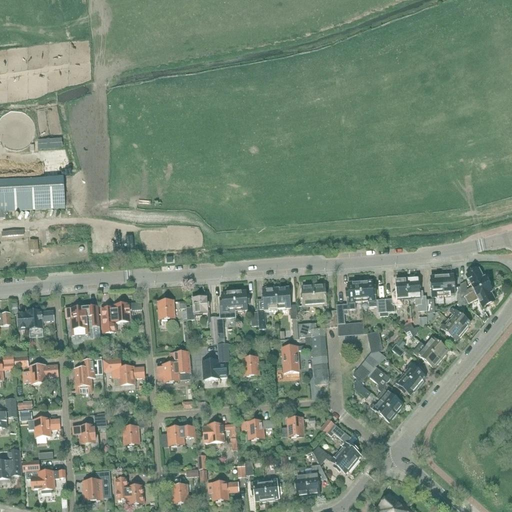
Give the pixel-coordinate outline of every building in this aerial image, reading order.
[(5,212),(65,209),(63,178),(0,181),(0,219),(6,219),(5,212)] [(483,280),(483,279),(478,271),(466,277),(472,290),(467,292),(466,283),(460,286),(461,300),(490,285),(487,279),(485,280),(485,279),(483,280)] [(453,277),(448,278),(448,276),(442,277),(443,298),(455,297),(454,290),(456,290),(455,285),(454,285),(453,277)] [(431,299),(443,298),(442,277),(435,277),(435,279),(430,279),(431,287),(430,287),(430,292),(431,292),(432,293),(430,293),(431,299)] [(418,280),(413,280),(413,279),(407,280),(408,300),(416,300),(416,304),(420,303),(419,292),(420,291),(420,289),(419,288),(418,280)] [(402,301),(408,300),(407,280),(400,280),(400,281),(395,282),(396,289),(395,290),(395,293),(394,294),(395,296),(392,296),(392,302),(386,302),(387,314),(395,314),(394,307),(402,306),(402,301)] [(355,304),(361,303),(360,283),(353,284),(353,285),(348,285),(348,291),(346,292),(347,312),(355,311),(355,304)] [(367,284),(367,283),(360,283),(361,303),(369,303),(370,307),(374,306),(374,303),(376,302),(375,289),(372,289),(372,283),(367,284)] [(492,292),(493,291),(490,285),(461,300),(464,300),(464,303),(476,297),(482,309),(495,303),(490,294),(492,293),(492,292)] [(325,287),(320,287),(320,286),(313,287),(315,307),(322,307),(323,312),(330,311),(329,301),(326,301),(326,299),(327,298),(327,296),(325,295),(325,287)] [(309,308),(315,307),(313,287),(307,287),(307,288),(302,289),(302,293),(301,294),(302,314),(309,313),(309,308)] [(276,291),(274,291),(274,288),(265,289),(265,291),(263,292),(265,309),(258,309),(258,314),(251,314),(252,329),(259,328),(259,330),(266,329),(265,312),(277,311),(276,291)] [(297,307),(290,307),(288,290),(276,291),(277,311),(290,310),(291,321),(298,321),(297,307)] [(229,313),(236,313),(234,292),(226,293),(226,294),(222,295),(222,301),(220,301),(221,314),(222,314),(223,318),(229,318),(229,313)] [(242,293),(242,292),(234,292),(236,313),(248,312),(247,306),(250,306),(249,299),(246,299),(246,293),(242,293)] [(209,301),(207,302),(206,300),(193,301),(193,307),(190,307),(190,309),(186,310),(187,322),(195,321),(194,317),(208,316),(208,314),(210,314),(209,309),(209,301)] [(427,316),(435,314),(434,301),(426,302),(427,316)] [(175,320),(173,304),(173,302),(158,303),(159,322),(175,320)] [(379,315),(387,314),(386,302),(378,303),(379,315)] [(420,303),(416,304),(417,315),(426,315),(426,304),(420,305),(420,303)] [(114,309),(101,310),(103,335),(116,334),(115,325),(131,324),(130,312),(142,311),(141,305),(114,307),(114,309)] [(74,310),(65,310),(66,320),(71,320),(71,328),(72,337),(88,336),(87,327),(87,323),(93,322),(93,327),(93,328),(99,328),(99,320),(98,308),(79,309),(74,310)] [(26,314),(18,315),(19,332),(27,331),(27,332),(43,331),(42,320),(54,319),(54,313),(41,314),(41,312),(26,314)] [(337,326),(337,320),(336,312),(329,313),(329,320),(330,329),(338,329),(338,326),(337,326)] [(345,326),(344,320),(344,312),(336,312),(337,320),(337,326),(338,326),(344,326),(345,326)] [(461,316),(461,317),(455,312),(448,321),(464,335),(468,330),(467,329),(470,325),(465,320),(461,316)] [(0,333),(0,334),(0,333),(0,327),(11,327),(10,315),(0,315),(0,333)] [(218,346),(216,320),(216,319),(209,320),(212,347),(218,346)] [(225,346),(223,320),(218,320),(216,320),(218,346),(225,346)] [(460,340),(464,335),(448,321),(440,330),(446,335),(445,336),(449,339),(450,338),(456,343),(459,339),(460,340)] [(311,338),(325,338),(324,330),(311,331),(311,334),(311,338)] [(413,331),(409,333),(412,338),(414,339),(418,334),(417,330),(413,331)] [(379,334),(367,336),(369,342),(380,340),(379,334)] [(313,351),(312,345),(312,340),(305,340),(306,348),(282,349),(283,357),(284,375),(299,374),(298,353),(313,351)] [(380,340),(369,342),(370,348),(381,346),(380,340)] [(440,344),(439,345),(433,340),(425,349),(441,362),(445,356),(448,352),(442,347),(442,346),(440,344)] [(401,341),(396,345),(401,349),(405,344),(401,341)] [(441,362),(425,349),(421,344),(413,353),(413,355),(416,357),(418,357),(424,362),(424,364),(426,365),(428,365),(433,370),(436,366),(437,367),(441,362)] [(381,346),(370,348),(371,355),(379,353),(383,352),(381,346)] [(391,352),(392,352),(400,359),(405,354),(396,346),(391,352)] [(26,350),(15,350),(15,358),(27,357),(26,350)] [(371,355),(369,357),(378,364),(380,366),(385,359),(379,353),(371,355)] [(163,368),(157,369),(157,377),(158,383),(164,383),(164,385),(166,384),(173,384),(180,383),(179,376),(191,375),(189,354),(170,355),(170,356),(171,366),(167,366),(162,366),(163,368)] [(0,382),(3,382),(2,370),(14,369),(14,365),(13,357),(3,358),(3,366),(2,366),(2,365),(0,364),(0,382)] [(378,364),(369,357),(365,362),(374,370),(378,364)] [(18,368),(27,367),(27,359),(18,360),(18,368)] [(259,377),(258,361),(258,359),(243,360),(244,378),(259,377)] [(82,370),(75,371),(76,395),(92,394),(91,380),(95,380),(95,377),(103,376),(102,369),(102,361),(94,362),(82,363),(82,370)] [(218,362),(202,363),(204,382),(220,380),(227,379),(226,364),(218,365),(218,362)] [(370,374),(374,370),(365,362),(361,367),(370,374)] [(417,368),(415,370),(411,366),(403,376),(419,389),(424,383),(423,382),(426,378),(421,375),(423,373),(417,368)] [(30,373),(23,374),(24,385),(31,384),(31,386),(33,386),(40,386),(47,385),(46,379),(59,378),(58,368),(45,368),(45,367),(39,368),(34,368),(30,368),(30,373)] [(366,379),(370,374),(361,367),(357,372),(366,379)] [(118,370),(112,370),(113,380),(119,380),(120,388),(122,388),(128,387),(135,387),(135,386),(135,380),(145,379),(144,369),(134,370),(134,369),(127,369),(123,369),(118,370)] [(382,381),(386,377),(377,369),(373,373),(382,381)] [(362,384),(366,379),(357,372),(353,377),(357,380),(362,384)] [(386,384),(382,381),(373,373),(369,378),(378,386),(378,391),(381,394),(377,399),(380,403),(396,416),(401,411),(400,410),(403,406),(397,401),(397,400),(395,398),(394,398),(385,391),(386,384)] [(414,395),(419,389),(403,376),(395,385),(400,389),(398,391),(404,396),(406,393),(410,397),(413,394),(414,395)] [(315,387),(328,386),(328,379),(315,379),(315,387)] [(363,386),(362,384),(357,380),(353,384),(353,390),(366,401),(371,395),(362,387),(363,386)] [(17,419),(16,401),(16,400),(6,401),(7,411),(0,411),(0,430),(7,430),(6,419),(17,419)] [(392,421),(396,416),(380,403),(376,408),(373,406),(370,409),(379,416),(379,418),(381,419),(382,419),(388,424),(391,420),(392,421)] [(289,439),(304,438),(303,420),(287,421),(289,439)] [(49,421),(28,422),(29,432),(35,432),(35,439),(51,438),(50,432),(60,431),(60,421),(49,422),(49,421)] [(107,428),(105,428),(105,422),(94,422),(95,427),(72,429),(73,437),(80,437),(80,446),(90,446),(91,449),(91,451),(93,453),(94,453),(96,453),(98,452),(99,451),(99,449),(98,437),(95,437),(95,429),(101,428),(101,433),(107,432),(107,428)] [(263,430),(276,430),(275,422),(241,425),(242,433),(248,432),(249,442),(264,441),(263,430)] [(326,435),(334,426),(328,422),(321,431),(326,435)] [(235,426),(223,427),(223,426),(207,427),(207,428),(203,429),(204,444),(209,444),(209,445),(224,444),(223,432),(235,431),(235,426)] [(334,436),(341,442),(345,446),(346,445),(350,440),(334,427),(327,436),(331,439),(334,436)] [(140,446),(138,430),(138,428),(123,429),(124,448),(140,446)] [(195,429),(183,430),(183,429),(167,430),(169,448),(184,447),(184,440),(195,439),(195,429)] [(352,447),(350,449),(346,445),(345,446),(338,455),(354,467),(358,462),(357,461),(360,457),(356,454),(358,451),(352,447)] [(328,457),(317,449),(313,453),(318,463),(320,467),(325,460),(330,464),(335,468),(333,470),(339,474),(340,472),(345,476),(348,472),(349,473),(354,467),(338,455),(333,461),(328,457)] [(0,463),(0,481),(10,481),(10,480),(10,478),(22,478),(22,477),(22,473),(21,453),(20,453),(8,454),(9,463),(2,463),(0,463)] [(281,460),(283,473),(290,472),(288,459),(281,460)] [(275,474),(283,473),(281,460),(278,460),(274,461),(274,462),(274,465),(274,466),(275,474)] [(39,463),(23,464),(23,474),(26,473),(27,481),(31,481),(32,491),(33,491),(39,491),(39,492),(42,492),(42,495),(51,495),(51,492),(55,491),(54,481),(66,480),(65,472),(53,473),(47,474),(42,474),(38,475),(38,473),(40,473),(39,463)] [(253,464),(245,464),(246,477),(254,477),(253,464)] [(311,470),(305,471),(306,478),(307,484),(309,498),(315,497),(315,496),(320,495),(319,491),(319,488),(320,487),(319,485),(318,484),(318,483),(327,481),(320,467),(311,468),(311,470)] [(245,479),(244,468),(237,468),(238,479),(245,479)] [(298,472),(294,473),(295,479),(295,486),(294,487),(295,490),(296,491),(297,494),(297,498),(302,498),(302,499),(304,498),(309,498),(307,484),(306,478),(305,471),(305,469),(297,470),(298,472)] [(97,482),(83,483),(84,503),(103,502),(102,500),(111,500),(110,473),(96,474),(97,482)] [(280,481),(277,481),(276,478),(271,478),(271,482),(265,483),(267,503),(275,502),(275,501),(279,501),(278,494),(281,494),(280,481)] [(128,480),(115,481),(116,491),(116,503),(128,502),(128,507),(130,507),(139,506),(144,506),(143,489),(143,488),(136,488),(132,489),(128,489),(128,480)] [(260,504),(267,503),(265,483),(250,485),(252,498),(254,498),(255,504),(260,503),(260,504)] [(237,485),(227,485),(227,484),(208,485),(208,495),(213,495),(213,503),(228,502),(228,494),(238,494),(237,485)] [(176,488),(172,488),(173,506),(175,506),(182,505),(188,505),(188,507),(195,507),(195,497),(188,498),(188,491),(187,488),(187,487),(181,487),(180,487),(176,488)] [(389,497),(379,509),(381,511),(380,511),(405,511),(402,509),(404,507),(398,502),(396,504),(389,497)]
